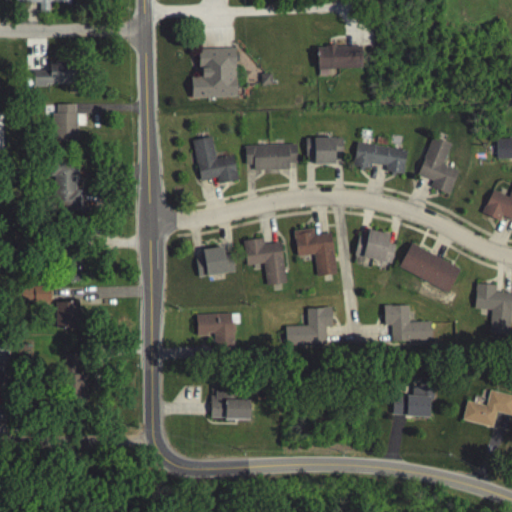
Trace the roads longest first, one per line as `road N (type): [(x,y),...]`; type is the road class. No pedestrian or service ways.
road 1 (tertiary): [(152,433),(144,0)]
road 2 (tertiary): [(511,497),(391,467),(188,469),(162,454),(152,433)]
road 3 (residential): [(149,221),(340,194),(411,210),(511,254)]
road 4 (residential): [(152,433),(0,436)]
road 5 (residential): [(145,27),(0,29)]
